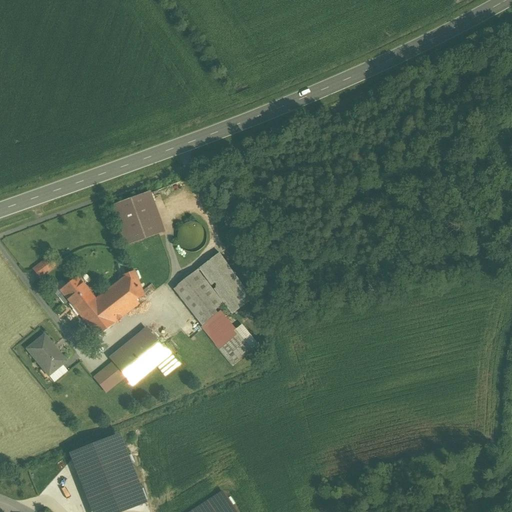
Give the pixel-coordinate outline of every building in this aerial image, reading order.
[(149,194),(111,208),(125,246),(163,233),(149,194)] [(191,223),(187,224),(185,225),(182,226),(181,228),(180,229),(179,231),(178,233),(177,234),(177,236),(177,238),(177,240),(177,242),(178,243),(178,245),(179,247),(180,248),(182,250),(183,251),(185,252),(187,253),(190,253),(192,253),(195,253),(197,253),(199,252),(201,250),(203,248),(205,246),(206,244),(206,243),(207,242),(207,240),(207,238),(207,236),(206,234),(206,232),(205,230),(203,228),(202,227),(201,226),(199,225),(198,224),(196,224),(194,223),(191,223)] [(252,300),(220,256),(220,255),(220,254),(200,270),(233,315),(252,300)] [(49,259),(33,271),(39,279),(55,267),(49,259)] [(223,305),(197,271),(173,290),(202,327),(216,315),(214,312),(223,305)] [(95,300),(77,278),(59,292),(62,295),(59,298),(64,305),(67,302),(97,338),(114,324),(136,307),(131,301),(143,297),(134,272),(121,277),(122,280),(95,300)] [(235,338),(216,315),(202,327),(200,328),(232,367),(248,354),(235,338)] [(145,329),(109,359),(113,364),(125,377),(132,386),(159,363),(168,374),(179,365),(163,346),(160,348),(145,329)] [(243,331),(235,338),(248,354),(256,347),(243,331)] [(65,363),(44,337),(27,350),(48,377),(65,363)] [(113,364),(93,379),(105,393),(125,377),(113,364)] [(236,511),(220,486),(179,511),(236,511)]
